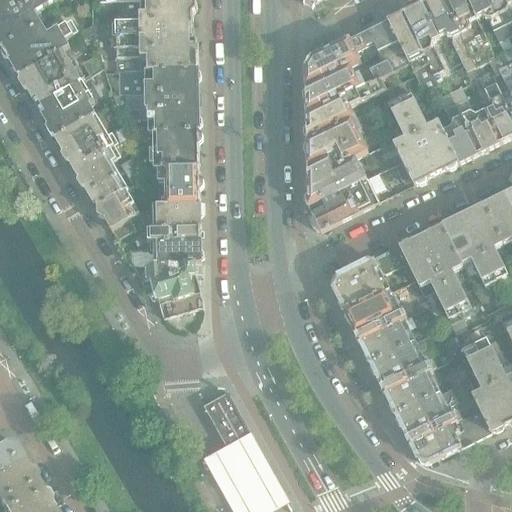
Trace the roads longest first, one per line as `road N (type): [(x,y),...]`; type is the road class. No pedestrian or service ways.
road 1 (residential): [(243,330),(197,362),(174,367),(145,359),(0,110)]
road 2 (tertiary): [(228,0),(243,330)]
road 3 (residential): [(283,290),(302,269),(511,164)]
road 4 (tertiary): [(409,511),(312,373),(283,290)]
road 5 (tertiary): [(283,290),(271,40)]
road 6 (tertiary): [(243,330),(335,511)]
